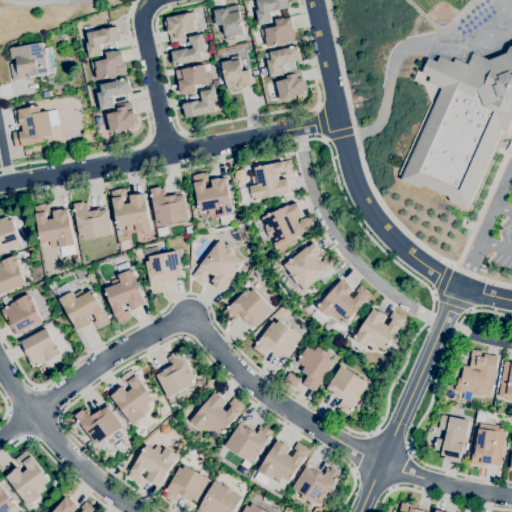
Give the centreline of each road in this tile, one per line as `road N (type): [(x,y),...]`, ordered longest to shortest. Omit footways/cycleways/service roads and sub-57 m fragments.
road 1 (residential): [(35,412),(188,321),(252,385),(381,465)]
road 2 (tertiary): [(511,301),(427,267),(372,214),(340,122),(313,0)]
road 3 (residential): [(340,122),(0,187)]
road 4 (tertiary): [(460,284),(360,511)]
road 5 (residential): [(0,353),(45,427),(137,511)]
road 6 (residential): [(152,0),(141,16),(172,154)]
road 7 (residential): [(381,465),(458,492),(511,498)]
